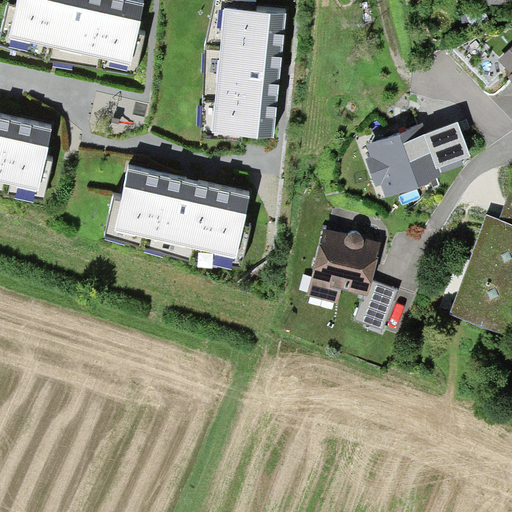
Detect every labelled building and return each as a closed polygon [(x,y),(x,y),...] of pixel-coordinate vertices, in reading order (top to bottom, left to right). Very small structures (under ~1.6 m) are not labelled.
[(15,0),(10,23),(131,51),(143,0),(15,0)] [(278,77),(285,10),(225,3),(212,127),(272,133),(278,77)] [(511,69),(511,67),(511,42),(498,56),(511,69)] [(0,106),(0,168),(39,177),(52,119),(0,106)] [(458,123),(427,135),(438,164),(440,163),(443,172),(463,164),(461,159),(470,156),(458,123)] [(427,135),(423,124),(406,130),(367,144),(372,156),(367,158),(376,185),(382,183),(387,196),(442,177),(438,164),(427,135)] [(189,173),(129,159),(115,217),(236,246),(250,187),(189,173)] [(511,185),(500,215),(511,219),(511,185)] [(511,219),(500,215),(487,210),(451,304),(511,327),(511,326),(511,219)] [(347,231),(325,226),(307,294),(338,302),(342,287),(364,293),(368,294),(371,280),(382,240),(363,236),(363,233),(361,230),(358,228),(355,228),(352,228),(347,231)] [(398,290),(371,280),(368,294),(364,293),(354,318),(382,329),(398,290)]
